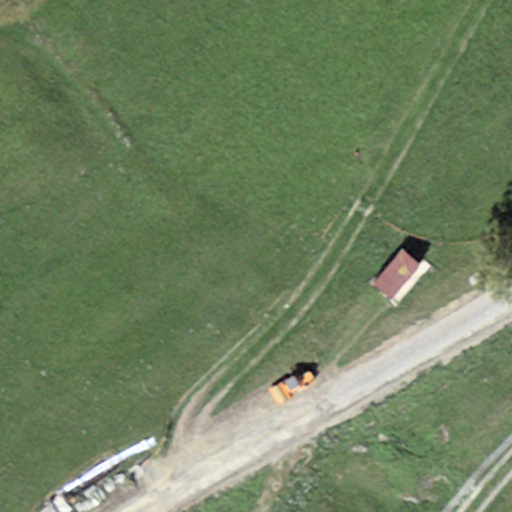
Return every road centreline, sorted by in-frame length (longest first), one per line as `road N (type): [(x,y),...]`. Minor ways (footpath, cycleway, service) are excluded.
road 1 (track): [(198,472),(198,414),(329,263),(489,0)]
road 2 (unclassified): [(511,294),(134,511)]
